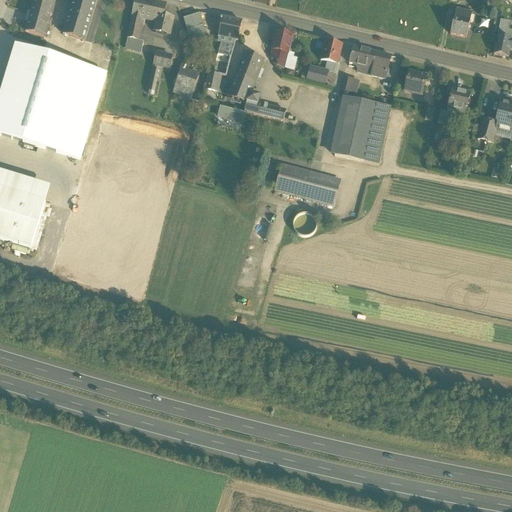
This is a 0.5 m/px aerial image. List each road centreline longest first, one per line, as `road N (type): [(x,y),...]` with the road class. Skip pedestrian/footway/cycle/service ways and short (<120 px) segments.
road 1 (motorway): [(0,378),(207,437),(511,504)]
road 2 (motorway): [(511,481),(192,410),(0,356)]
road 3 (secondary): [(511,74),(193,0)]
road 4 (track): [(350,36),(315,167)]
road 5 (track): [(511,193),(389,168)]
